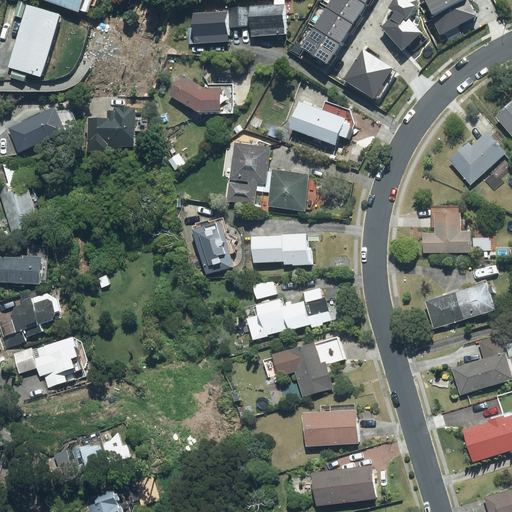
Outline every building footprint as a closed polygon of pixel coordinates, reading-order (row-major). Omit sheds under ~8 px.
[(30,0),(78,18),(79,14),(85,17),(91,0),(30,0)] [(403,12),(395,0),(361,0),(379,27),(403,12)] [(229,7),(229,31),(248,31),(248,40),(286,40),(285,7),(274,7),(229,7)] [(8,72),(12,73),(9,82),(24,87),(26,78),(42,82),(60,17),(27,8),(8,72)] [(227,14),(189,16),(191,47),(229,45),(227,14)] [(373,82),(370,52),(341,56),(344,86),(373,82)] [(203,95),(182,79),(169,97),(196,116),(219,117),(220,96),(203,95)] [(107,121),(87,121),(86,157),(109,158),(109,154),(135,155),(136,108),(107,107),(107,121)] [(350,128),(343,126),(344,123),(299,107),(289,135),(334,151),(338,140),(345,142),(350,128)] [(511,108),(496,123),(511,140),(511,108)] [(66,137),(55,111),(7,131),(19,157),(66,137)] [(472,148),(470,146),(450,163),(471,188),(506,159),(487,136),(472,148)] [(371,149),(361,143),(347,167),(357,173),(371,149)] [(222,206),(253,208),(254,193),(267,194),(268,174),(270,149),(226,146),(222,206)] [(307,177),(268,174),(267,194),(266,212),(304,214),(307,177)] [(27,178),(0,185),(0,192),(13,237),(42,229),(27,178)] [(434,209),(433,237),(423,236),(423,256),(470,257),(471,237),(461,237),(462,210),(434,209)] [(219,226),(192,234),(206,278),(233,270),(219,226)] [(283,270),(312,268),(311,249),(308,249),(307,237),(250,241),(251,268),(283,266),(283,270)] [(49,254),(33,252),(32,263),(0,260),(0,284),(46,289),(49,254)] [(108,276),(98,279),(101,289),(111,287),(108,276)] [(273,283),(252,289),(255,302),(277,297),(273,283)] [(489,287),(427,304),(435,332),(497,314),(489,287)] [(268,338),(331,324),(325,299),(321,300),(319,291),(302,294),(305,305),(280,310),(278,305),(256,310),(258,320),(246,322),(251,343),(268,340),(268,338)] [(7,311),(11,323),(2,327),(7,340),(16,336),(19,344),(43,335),(42,331),(61,325),(51,296),(7,311)] [(74,340),(14,354),(18,374),(38,370),(40,380),(47,378),(49,390),(67,386),(65,377),(82,373),(74,340)] [(344,363),(337,341),(321,346),(328,368),(344,363)] [(321,371),(315,348),(271,360),(276,379),(293,374),(301,401),(331,392),(325,370),(321,371)] [(511,372),(508,357),(451,372),(458,397),(511,383),(511,372)] [(355,413),(300,414),(301,448),(356,447),(355,413)] [(511,416),(463,429),(472,463),(511,453),(511,416)] [(124,434),(111,438),(119,461),(132,457),(124,434)] [(90,447),(78,450),(84,474),(106,468),(102,451),(92,453),(90,447)] [(371,471),(311,476),(314,508),(374,503),(371,471)] [(511,511),(511,490),(484,498),(487,511),(511,511)] [(90,511),(133,511),(132,503),(119,505),(117,495),(88,500),(90,511)]
